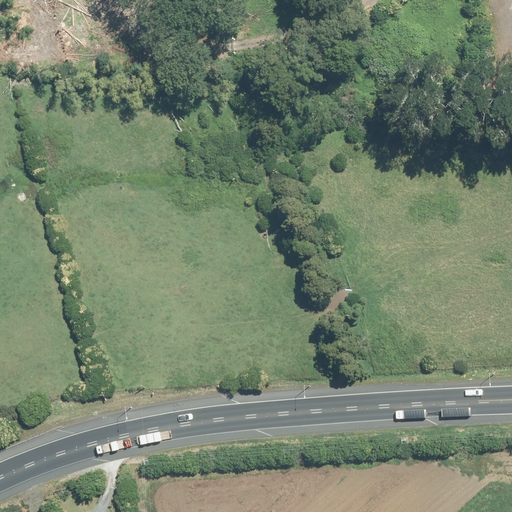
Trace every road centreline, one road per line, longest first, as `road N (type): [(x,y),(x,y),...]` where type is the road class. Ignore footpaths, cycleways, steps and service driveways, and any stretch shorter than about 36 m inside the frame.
road 1 (trunk): [(511,399),(152,430),(0,478)]
road 2 (unknown): [(372,0),(329,28),(223,46),(136,31),(109,0)]
